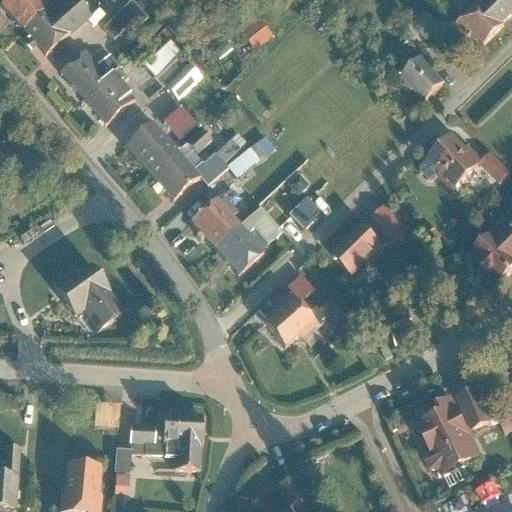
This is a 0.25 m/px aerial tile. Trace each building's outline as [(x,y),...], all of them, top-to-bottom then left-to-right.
[(43,59),(91,21),(74,0),(71,0),(46,21),(29,0),(13,0),(3,9),(43,59)] [(478,49),(511,17),(511,0),(479,0),(454,24),(478,49)] [(122,46),(151,18),(136,2),(106,30),(122,46)] [(409,19),(431,42),(446,28),(424,5),(409,19)] [(245,33),(256,52),(277,39),(265,20),(245,33)] [(166,90),(182,77),(173,65),(186,56),(176,43),(147,65),(166,90)] [(97,126),(123,104),(105,83),(118,72),(106,58),(94,69),(82,54),(55,76),(97,126)] [(420,111),(444,87),(416,58),(392,83),(420,111)] [(186,102),(203,74),(194,68),(177,96),(186,102)] [(167,123),(183,141),(200,127),(185,108),(167,123)] [(167,208),(195,183),(184,171),(171,156),(148,131),(120,156),(167,208)] [(212,146),(199,132),(171,156),(184,171),(212,146)] [(230,167),(243,147),(233,140),(219,160),(230,167)] [(478,171),(452,141),(419,171),(445,200),(478,171)] [(313,231),(328,217),(312,198),(296,212),(313,231)] [(259,256),(214,203),(184,228),(229,281),(259,256)] [(511,278),(511,212),(462,264),(494,296),(511,278)] [(409,238),(385,215),(371,229),(395,253),(409,238)] [(377,260),(352,232),(325,258),(350,285),(377,260)] [(124,317),(91,269),(77,279),(74,275),(54,289),(75,320),(84,313),(98,334),(124,317)] [(307,324),(291,304),(253,333),(274,361),(297,343),(302,349),(343,317),(332,304),(307,324)] [(418,343),(413,318),(371,326),(374,341),(393,337),(395,348),(418,343)] [(474,400),(408,431),(435,489),(485,465),(471,435),(487,427),(474,400)] [(204,479),(206,420),(152,417),(151,432),(123,430),(122,446),(172,449),(171,477),(204,479)] [(0,511),(17,511),(19,454),(2,453),(2,483),(0,482),(0,511)] [(129,460),(113,457),(110,478),(126,480),(129,460)] [(98,511),(102,470),(66,468),(63,511),(98,511)] [(304,500),(294,481),(277,490),(287,509),(304,500)]
